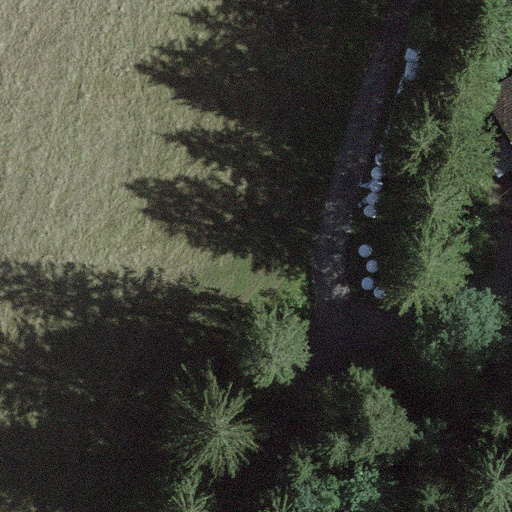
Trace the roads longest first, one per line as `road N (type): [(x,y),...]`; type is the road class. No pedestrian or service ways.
road 1 (track): [(402,0),(268,397),(242,511)]
road 2 (track): [(302,313),(511,281)]
